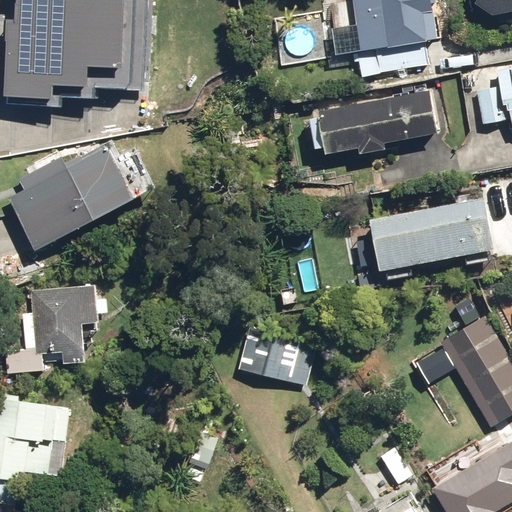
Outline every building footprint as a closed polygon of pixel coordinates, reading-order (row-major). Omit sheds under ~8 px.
[(123,0),(18,0),(17,21),(8,21),(2,99),(54,102),(55,87),(87,89),(88,69),(119,71),(123,0)] [(359,54),(363,76),(431,66),(428,44),(437,42),(431,0),(353,0),(354,1),(330,4),(337,57),(359,54)] [(511,0),(478,0),(475,7),(493,18),(511,14),(511,0)] [(511,77),(479,84),(490,141),(511,136),(511,77)] [(427,93),(316,116),(326,161),(436,138),(427,93)] [(8,200),(35,254),(135,204),(108,150),(85,162),(82,157),(66,165),(62,158),(19,180),(25,192),(8,200)] [(485,200),(368,222),(378,272),(495,250),(485,200)] [(97,300),(96,286),(32,292),(34,313),(23,314),(26,349),(6,351),(8,375),(44,372),(42,355),(63,353),(64,366),(86,364),(83,327),(99,326),(98,315),(108,314),(106,299),(97,300)] [(511,359),(486,316),(440,344),(490,429),(511,415),(511,359)] [(251,323),(240,372),(311,387),(321,338),(251,323)] [(48,406),(0,399),(0,500),(34,506),(37,485),(49,487),(51,468),(62,470),(71,409),(55,407),(55,411),(48,410),(48,406)] [(511,440),(430,488),(444,511),(496,511),(511,501),(511,440)] [(395,446),(380,456),(399,485),(414,475),(395,446)]
